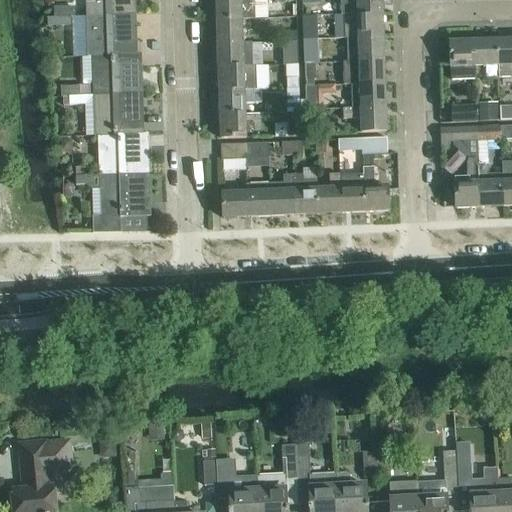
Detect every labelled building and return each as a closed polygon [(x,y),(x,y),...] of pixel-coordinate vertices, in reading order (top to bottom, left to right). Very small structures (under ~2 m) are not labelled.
[(85,0),(86,17),(132,16),(131,0),(85,0)] [(240,0),(215,0),(217,20),(241,19),(240,0)] [(295,0),(280,0),(281,18),(296,18),(295,0)] [(382,0),(337,0),(338,15),(383,13),(382,0)] [(75,6),(54,7),(54,18),(59,18),(70,17),(71,17),(73,17),(75,17),(75,6)] [(383,37),(383,13),(338,15),(339,39),(347,39),(383,37)] [(133,44),(132,16),(86,17),(87,57),(91,57),(120,57),(138,56),(138,55),(116,56),(116,45),(133,44)] [(54,18),(48,18),(48,26),(57,26),(71,26),(70,17),(59,18),(54,18)] [(297,40),(296,18),(281,18),(282,35),(289,34),(289,40),(297,40)] [(241,19),(217,20),(217,43),(242,42),(241,19)] [(301,40),(317,39),(316,19),(300,20),(301,40)] [(384,60),(383,37),(347,39),(348,61),(384,60)] [(317,62),(317,39),(301,40),(302,63),(317,62)] [(297,40),(289,40),(289,41),(283,41),(283,65),(287,65),(297,65),(297,40)] [(511,79),(511,40),(497,41),(498,66),(498,80),(511,79)] [(498,66),(497,41),(474,42),(475,67),(498,66)] [(250,42),(242,42),(217,43),(218,68),(251,67),(250,42)] [(475,67),(474,42),(450,43),(451,79),(476,78),(475,67)] [(91,57),(92,88),(80,88),(80,97),(92,97),(139,96),(138,67),(121,67),(120,57),(91,57)] [(384,60),(348,61),(339,62),(340,85),(359,84),(385,83),(384,60)] [(317,62),(302,63),(302,86),(315,86),(314,63),(317,62)] [(297,65),(287,65),(287,89),(298,89),(297,65)] [(253,67),(251,67),(218,68),(219,92),(254,90),(253,67)] [(385,83),(359,84),(360,109),(386,108),(385,83)] [(315,86),(302,86),(303,110),(305,110),(316,110),(315,86)] [(80,88),(59,89),(59,98),(63,98),(66,98),(80,97),(80,88)] [(298,112),(298,89),(287,89),(288,112),(298,112)] [(259,90),(254,90),(219,92),(220,115),(244,114),(244,102),(260,102),(259,90)] [(139,96),(92,97),(94,138),(98,137),(127,136),(144,136),(144,135),(140,135),(139,96)] [(66,98),(63,98),(63,106),(80,106),(80,97),(66,98)] [(386,108),(360,109),(340,109),(340,122),(360,121),(361,133),(387,132),(386,108)] [(511,109),(501,110),(501,122),(511,122),(511,109)] [(316,110),(305,110),(305,122),(320,122),(319,110),(316,110)] [(480,111),(481,123),(497,122),(496,110),(480,111)] [(298,112),(288,112),(288,113),(280,113),(281,138),(299,137),(298,112)] [(244,114),(220,115),(221,139),(245,139),(244,114)] [(476,115),(453,116),(453,124),(476,123),(476,115)] [(511,127),(500,128),(501,143),(511,142),(511,127)] [(501,143),(500,128),(477,129),(477,143),(501,143)] [(477,143),(477,129),(453,130),(454,144),(477,143)] [(127,147),(127,136),(98,137),(99,177),(146,176),(145,147),(127,147)] [(362,138),(362,149),(362,154),(387,153),(386,137),(362,138)] [(362,149),(362,138),(338,139),(338,150),(362,149)] [(72,141),(63,141),(63,151),(72,151),(72,141)] [(292,158),(291,143),(281,144),(281,158),(292,158)] [(291,143),(292,158),(302,157),(302,143),(291,143)] [(244,161),(244,145),(221,146),(222,162),(244,161)] [(266,145),(244,145),(244,161),(267,161),(266,145)] [(372,156),(362,156),(363,166),(372,166),(372,156)] [(363,177),(365,213),(389,212),(388,187),(374,188),(373,168),(363,169),(363,177)] [(146,176),(99,177),(100,216),(93,216),(93,234),(121,234),(121,216),(147,216),(147,215),(130,215),(130,204),(146,204),(146,176)] [(281,177),(281,192),(270,192),(271,217),(294,216),(292,177),(281,177)] [(303,177),(292,177),(294,216),(318,215),(317,190),(303,191),(303,177)] [(365,213),(363,177),(339,178),(340,189),(341,214),(365,213)] [(480,208),(479,183),(471,183),(470,178),(455,178),(456,209),(480,208)] [(511,181),(502,182),(503,207),(511,206),(511,181)] [(502,182),(479,183),(480,208),(503,207),(502,182)] [(340,189),(317,190),(318,215),(341,214),(340,189)] [(271,217),(270,192),(246,193),(247,218),(271,217)] [(247,218),(246,193),(222,194),(223,219),(247,218)] [(200,424),(201,435),(211,435),(211,423),(200,424)] [(131,448),(140,440),(133,431),(123,439),(131,448)] [(177,431),(172,434),(172,440),(178,443),(183,440),(183,433),(177,431)] [(116,442),(101,444),(102,454),(107,458),(117,457),(116,442)] [(56,511),(54,488),(49,488),(48,475),(68,473),(66,443),(45,444),(45,443),(19,445),(24,490),(12,491),(13,511),(56,511)] [(376,453),(378,477),(391,476),(389,452),(376,453)] [(458,488),(457,464),(456,452),(443,452),(444,465),(445,489),(458,488)] [(378,477),(376,453),(363,454),(364,478),(378,477)] [(285,475),(271,475),(258,476),(258,477),(259,511),(286,511),(285,482),(298,481),(296,457),(284,458),(285,475)] [(309,457),(296,457),(298,481),(311,481),(309,457)] [(259,511),(258,477),(231,479),(230,460),(216,461),(218,486),(229,485),(230,511),(259,511)] [(218,486),(216,461),(203,462),(204,487),(218,486)] [(470,464),(457,464),(458,488),(471,488),(470,464)] [(135,470),(125,471),(126,489),(137,488),(135,470)] [(498,479),(499,494),(499,511),(511,511),(511,493),(511,494),(510,479),(498,479)] [(419,511),(419,499),(418,483),(398,484),(395,486),(392,488),(390,492),(391,511),(419,511)] [(338,488),(339,511),(367,511),(366,486),(338,488)] [(136,511),(141,511),(139,488),(125,489),(127,511),(136,511)] [(339,511),(338,488),(310,489),(310,511),(339,511)] [(499,511),(499,494),(470,495),(471,511),(499,511)] [(419,499),(419,511),(447,511),(446,497),(419,499)] [(175,511),(175,503),(175,502),(146,503),(146,511),(175,511)] [(187,511),(187,502),(175,503),(175,511),(187,511)]
